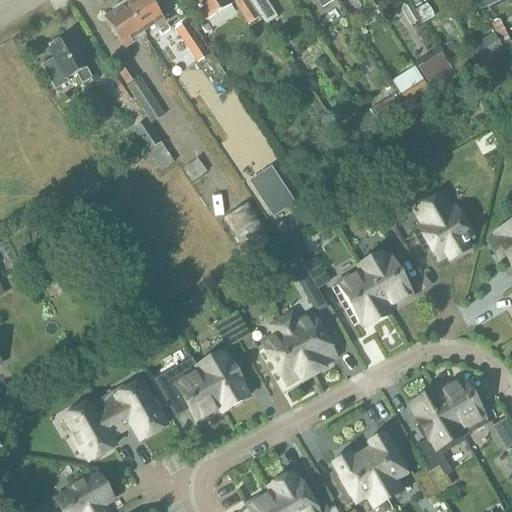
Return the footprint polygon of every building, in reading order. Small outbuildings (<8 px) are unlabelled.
[(126,0),(123,2),(143,33),(154,26),(155,29),(165,22),(150,0),(126,0)] [(193,0),(208,22),(234,5),(230,0),(193,0)] [(261,17),(249,0),(233,0),(249,25),(261,17)] [(249,0),(261,17),(262,17),(268,26),(279,18),(267,0),(249,0)] [(316,0),(321,8),(334,0),(316,0)] [(500,0),(478,0),(483,9),(500,0)] [(143,33),(123,2),(112,10),(114,13),(105,19),(125,49),(133,44),(131,41),(143,33)] [(420,20),(411,4),(401,9),(410,26),(420,20)] [(178,30),(199,63),(210,56),(188,23),(178,30)] [(470,47),(472,50),(482,68),(506,55),(494,34),(470,47)] [(54,59),(42,66),(56,90),(63,86),(68,83),(67,80),(77,74),(83,85),(93,79),(87,69),(89,67),(71,36),(61,42),(59,39),(48,45),(50,48),(48,49),(54,59)] [(472,50),(448,63),(458,81),(482,68),(472,50)] [(441,54),(418,68),(435,95),(458,81),(441,54)] [(138,79),(127,62),(116,69),(127,86),(138,79)] [(495,86),(501,73),(488,67),(482,80),(495,86)] [(133,98),(126,88),(115,71),(109,75),(127,102),(133,98)] [(141,79),(127,87),(126,88),(133,98),(136,103),(141,110),(151,125),(165,116),(141,79)] [(414,105),(431,95),(422,81),(406,91),(414,105)] [(389,119),(388,116),(401,108),(394,96),(370,111),(378,125),(389,119)] [(133,130),(161,171),(174,162),(146,121),(133,130)] [(353,158),(345,146),(340,149),(345,157),(349,161),(351,160),(353,158)] [(184,169),(194,182),(207,173),(197,160),(184,169)] [(362,166),(373,184),(380,180),(370,162),(362,166)] [(271,169),(252,182),(273,216),(293,204),(271,169)] [(108,194),(98,177),(60,200),(71,217),(108,194)] [(378,200),(391,222),(402,216),(390,194),(378,200)] [(446,255),(450,261),(468,250),(466,245),(468,244),(466,241),(471,238),(455,209),(450,212),(441,196),(439,198),(437,194),(415,206),(417,210),(415,211),(424,227),(413,233),(425,254),(432,250),(438,260),(446,255)] [(391,222),(378,200),(367,207),(380,229),(391,222)] [(244,257),(271,240),(246,202),(220,219),(244,257)] [(511,224),(495,234),(498,238),(488,244),(497,260),(504,256),(510,265),(511,263),(511,224)] [(386,312),(386,311),(412,297),(388,256),(383,259),(380,255),(359,267),(361,271),(362,271),(386,312)] [(317,290),(329,283),(316,261),(304,267),(313,283),(317,290)] [(304,267),(293,274),(302,290),(316,314),(327,307),(317,290),(313,283),(304,267)] [(362,271),(361,271),(338,285),(339,287),(332,291),(353,326),(359,322),(361,326),(365,324),(367,328),(389,316),(386,311),(386,312),(362,271)] [(225,320),(238,343),(249,336),(236,314),(225,320)] [(281,322),(312,375),(322,370),(320,366),(335,358),(329,349),(334,346),(321,323),(316,326),(311,316),(297,325),(291,316),(281,322)] [(238,343),(225,320),(214,327),(227,349),(238,343)] [(312,375),(281,322),(271,328),(276,336),(262,345),(286,386),(300,378),(302,381),(312,375)] [(145,344),(134,350),(140,361),(151,355),(145,344)] [(197,368),(199,371),(221,410),(223,413),(248,399),(240,385),(242,384),(230,363),(228,364),(222,354),(197,368)] [(221,410),(199,371),(174,385),(197,425),(201,422),(202,424),(219,413),(218,412),(221,410)] [(437,394),(463,439),(487,424),(476,404),(478,403),(472,393),(470,394),(462,380),(458,382),(457,381),(439,391),(440,393),(437,394)] [(102,399),(119,430),(131,424),(141,441),(165,427),(140,384),(117,397),(114,392),(102,399)] [(463,439),(437,394),(435,391),(410,406),(418,420),(416,421),(428,442),(431,440),(440,456),(465,442),(463,439)] [(119,430),(102,399),(90,406),(89,404),(70,416),(79,431),(70,436),(81,453),(84,451),(90,462),(114,448),(108,437),(119,430)] [(506,450),(511,446),(511,432),(505,421),(493,428),(506,450)] [(5,422),(0,424),(0,443),(6,454),(19,447),(5,422)] [(372,450),(361,456),(384,495),(398,486),(395,482),(406,475),(384,436),(369,445),(372,450)] [(384,495),(361,456),(351,462),(348,457),(333,466),(356,505),(367,498),(370,503),(384,495)] [(425,471),(437,494),(450,486),(438,464),(425,471)] [(437,494),(425,471),(413,478),(426,500),(437,494)] [(282,511),(327,511),(307,476),(298,481),(296,478),(293,480),(290,476),(269,488),(271,493),(282,511)] [(104,511),(102,507),(112,501),(98,477),(88,483),(86,479),(68,490),(73,498),(58,507),(60,511),(104,511)] [(249,511),(282,511),(271,493),(246,507),(249,511)]
